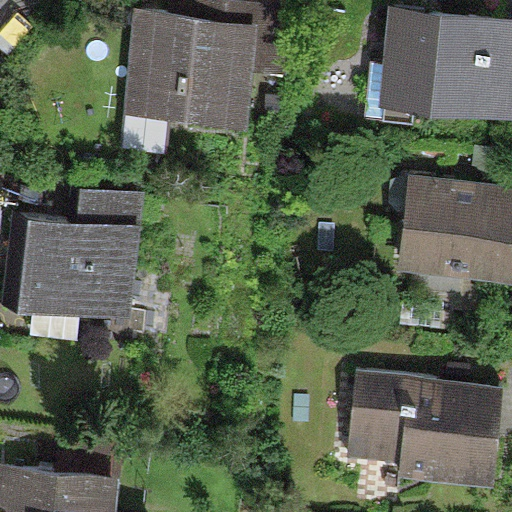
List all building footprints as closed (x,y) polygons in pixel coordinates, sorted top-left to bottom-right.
[(173,0),(173,2),(155,0),(134,0),(125,104),(249,115),(253,61),(285,64),(290,0),(173,0)] [(511,6),(445,0),(388,0),(379,94),(511,107),(511,6)] [(511,170),(410,160),(400,255),(511,266),(511,170)] [(79,203),(143,212),(147,182),(82,173),(79,203)] [(1,291),(130,308),(143,212),(79,203),(14,195),(5,261),(1,291)] [(503,371),(356,359),(349,447),(401,451),(400,461),(495,469),(499,424),(503,371)] [(62,426),(59,457),(119,464),(123,464),(124,455),(132,455),(134,434),(62,426)] [(59,457),(0,451),(0,511),(165,511),(166,508),(115,503),(119,464),(59,457)]
